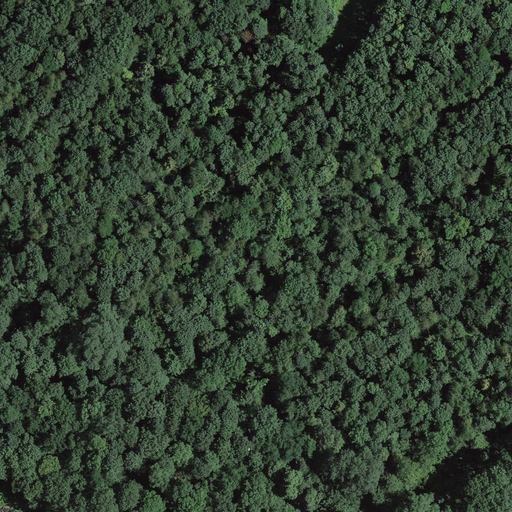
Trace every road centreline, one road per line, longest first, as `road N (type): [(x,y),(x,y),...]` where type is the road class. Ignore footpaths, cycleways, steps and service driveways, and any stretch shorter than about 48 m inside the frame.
road 1 (track): [(0,511),(255,472),(305,511)]
road 2 (track): [(0,380),(215,443),(255,472)]
